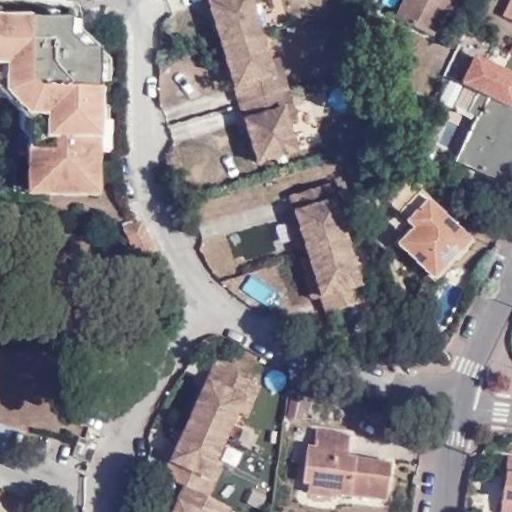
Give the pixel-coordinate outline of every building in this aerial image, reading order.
[(245,0),(203,0),(205,6),(210,5),(212,13),(208,14),(218,49),(257,36),(249,8),(245,0)] [(258,6),(255,0),(245,0),(249,8),(258,6)] [(401,0),(393,18),(432,36),(449,0),(401,0)] [(511,0),(510,0),(500,21),(511,26),(511,0)] [(0,90),(6,91),(26,111),(25,167),(42,167),(42,197),(96,197),(97,51),(80,51),(75,46),(65,34),(51,21),(0,19),(0,90)] [(68,21),(51,21),(65,34),(68,31),(68,21)] [(68,31),(65,34),(75,46),(79,42),(68,31)] [(265,63),(257,36),(218,49),(228,80),(233,79),(235,87),(231,89),(236,107),(283,92),(278,75),(270,78),(265,63)] [(274,61),(265,63),(270,78),(278,75),(274,61)] [(503,149),(511,130),(511,111),(504,107),(511,92),(483,79),(476,92),(467,113),(477,118),(457,160),(497,179),(509,152),(503,149)] [(467,113),(476,92),(462,85),(452,105),(467,113)] [(288,109),(283,92),(236,107),(241,123),(246,121),(248,131),(244,131),(254,165),(292,153),(284,126),(280,111),(288,109)] [(401,120),(415,128),(428,101),(414,94),(401,120)] [(293,123),(288,109),(280,111),(284,126),(293,123)] [(511,145),(511,130),(503,149),(509,152),(511,145)] [(372,157),(348,162),(357,194),(379,188),(372,157)] [(24,196),(42,197),(42,167),(25,167),(24,196)] [(305,257),(344,245),(325,186),(287,199),(292,214),(300,241),(305,257)] [(419,192),(398,214),(414,231),(399,246),(434,280),(470,243),(419,192)] [(300,241),(292,214),(283,217),(291,244),(300,241)] [(362,303),(344,245),(305,257),(310,272),(318,300),(323,316),(362,303)] [(309,302),(318,300),(310,272),(301,275),(309,302)] [(213,366),(186,421),(223,438),(235,412),(241,399),(249,403),(257,387),(213,366)] [(306,418),(308,397),(287,395),(285,416),(306,418)] [(242,416),(249,403),(241,399),(235,412),(242,416)] [(223,438),(186,421),(160,477),(182,487),(205,497),(212,481),(204,477),(210,464),(223,438)] [(335,487),(334,493),(385,500),(390,463),(346,457),(349,435),(314,430),(312,447),(306,446),(302,483),(307,483),(335,487)] [(511,459),(505,458),(500,505),(511,506),(511,459)] [(218,468),(210,464),(204,477),(212,481),(218,468)] [(334,497),(334,493),(335,487),(307,483),(306,494),(334,497)] [(205,497),(182,487),(174,502),(179,505),(174,511),(173,511),(171,510),(169,511),(224,511),(227,508),(205,497)]
